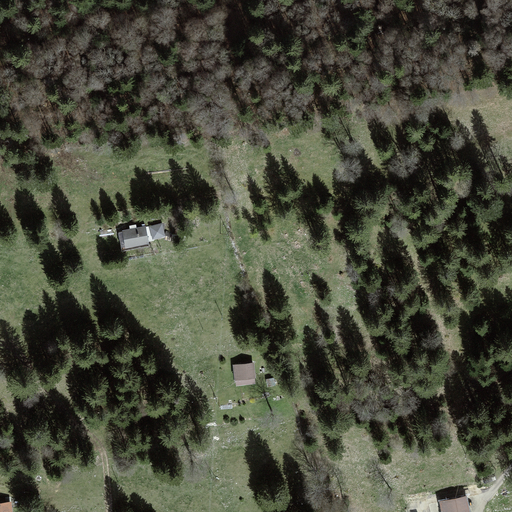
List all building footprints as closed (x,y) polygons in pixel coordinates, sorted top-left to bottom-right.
[(148,241),(145,226),(134,228),(134,225),(130,226),(130,229),(118,232),(121,246),(148,241)] [(163,234),(161,225),(151,227),(154,236),(163,234)] [(252,363),(234,365),(235,376),(239,376),(239,377),(254,375),(252,363)] [(467,511),(464,496),(442,501),(443,511),(467,511)] [(0,511),(9,511),(8,501),(0,501),(0,511)]
